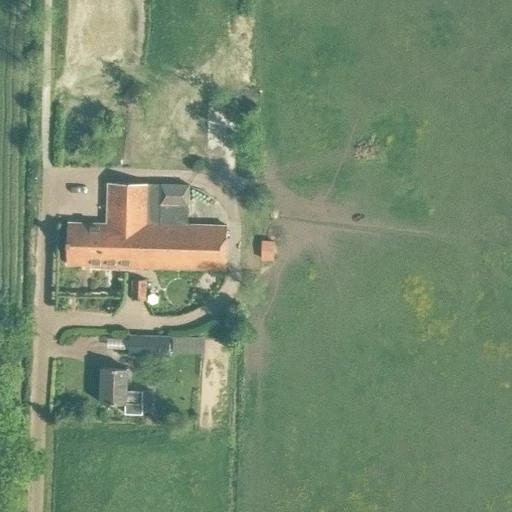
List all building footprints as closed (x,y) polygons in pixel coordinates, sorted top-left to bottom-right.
[(134,81),(123,95),(137,107),(148,93),(134,81)] [(185,135),(197,123),(183,110),(171,122),(185,135)] [(108,183),(107,223),(190,224),(190,185),(108,183)] [(107,223),(68,222),(67,264),(91,264),(91,268),(146,269),(146,267),(226,269),(227,226),(190,224),(107,223)] [(262,241),(261,259),(273,260),(273,241),(262,241)] [(132,279),(132,299),(145,300),(146,280),(132,279)] [(129,334),(129,355),(169,357),(170,335),(129,334)] [(205,338),(172,338),(172,354),(205,354),(205,338)] [(102,367),(101,387),(97,388),(97,398),(101,399),(101,403),(125,404),(125,413),(142,413),(143,391),(127,390),(127,368),(102,367)]
